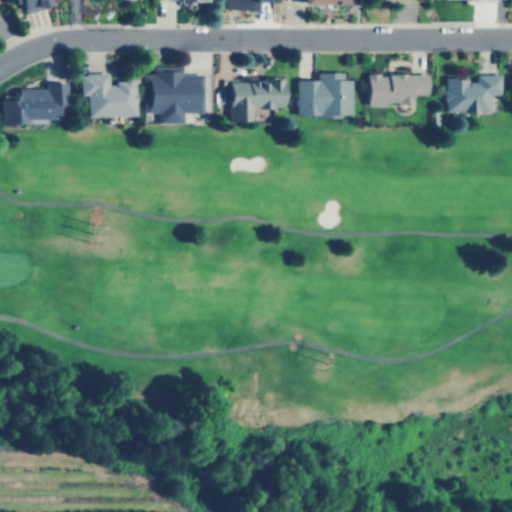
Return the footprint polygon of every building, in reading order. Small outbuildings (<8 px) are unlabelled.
[(45,7),(43,0),(19,0),(22,12),(45,7)] [(221,0),(221,8),(254,9),(254,0),(221,0)] [(200,74),(181,74),(181,66),(153,66),(153,73),(142,73),(142,83),(145,83),(145,112),(156,112),(156,122),(180,122),(180,111),(201,111),(200,74)] [(294,116),(350,115),(349,78),(340,78),(340,71),(314,71),(314,79),(293,79),(294,116)] [(82,115),(132,115),(131,80),(105,81),(104,72),(75,72),(76,95),(82,95),(82,115)] [(365,104),(410,103),(410,94),(425,94),(425,72),(364,74),(365,104)] [(443,111),(489,110),(488,94),(499,94),(499,73),(473,74),(473,78),(442,78),(443,111)] [(227,120),(249,120),(249,107),(281,107),(281,79),(227,79),(227,120)]
